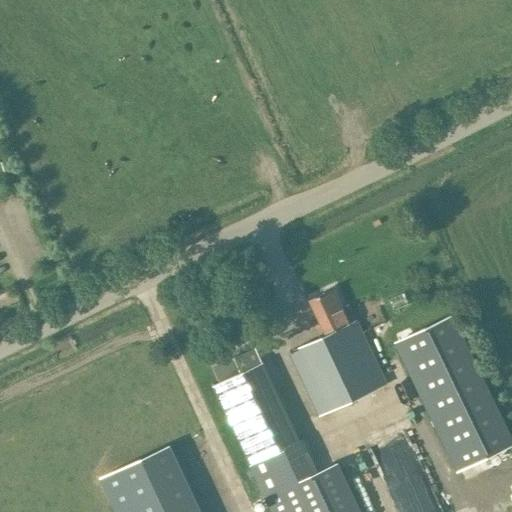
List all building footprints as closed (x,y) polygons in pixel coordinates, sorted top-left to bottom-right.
[(386,384),(355,319),(349,322),(333,288),(309,299),(326,333),(288,351),(319,416),(386,384)] [(405,295),(390,301),(394,311),(409,304),(405,295)] [(511,439),(454,318),(398,345),(457,469),(511,442),(511,439)] [(272,511),(362,511),(339,463),(318,473),(302,439),(299,441),(255,347),(233,357),(240,372),(213,384),(272,511)] [(197,511),(166,445),(101,476),(117,511),(197,511)]
